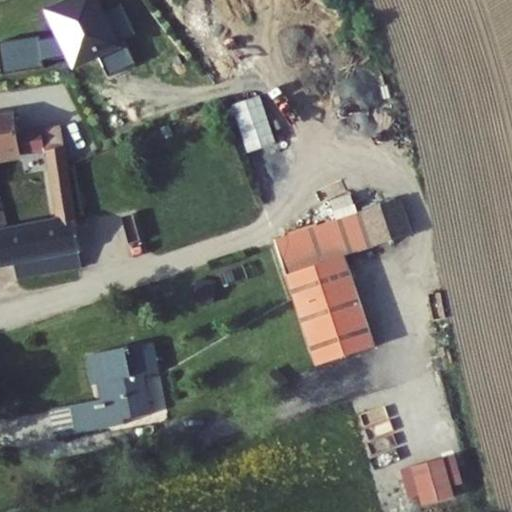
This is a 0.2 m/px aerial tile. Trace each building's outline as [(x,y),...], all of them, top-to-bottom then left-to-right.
[(9,119),(0,120),(0,160),(35,155),(63,150),(59,130),(12,138),(9,119)] [(63,150),(35,155),(39,178),(67,173),(63,150)] [(47,227),(75,222),(67,173),(39,178),(47,227)] [(353,289),(342,258),(410,235),(398,200),(275,242),(297,308),(353,289)] [(81,225),(93,256),(145,237),(133,206),(81,225)] [(48,235),(76,231),(75,222),(47,227),(48,235)] [(0,243),(0,272),(8,271),(81,259),(76,231),(48,235),(0,243)] [(81,259),(8,271),(11,288),(85,275),(81,259)] [(317,367),(373,348),(353,289),(297,308),(317,367)] [(154,352),(88,369),(97,414),(68,421),(74,454),(149,437),(140,392),(161,386),(154,352)]
